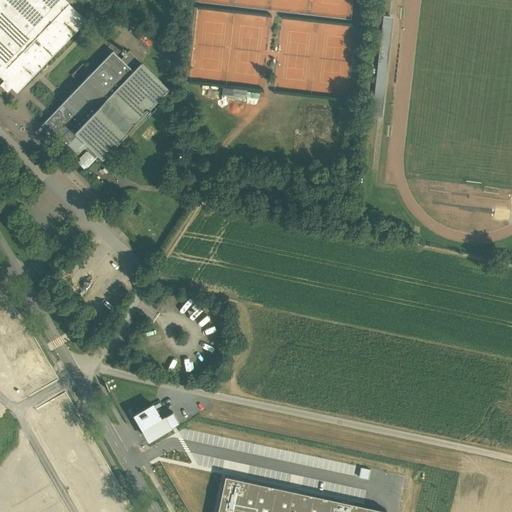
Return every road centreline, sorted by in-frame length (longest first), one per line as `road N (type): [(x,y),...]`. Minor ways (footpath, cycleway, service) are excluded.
road 1 (tertiary): [(0,240),(76,379)]
road 2 (tertiary): [(76,379),(154,511)]
